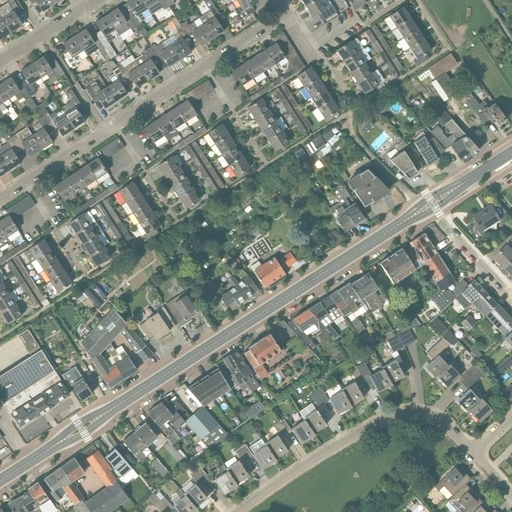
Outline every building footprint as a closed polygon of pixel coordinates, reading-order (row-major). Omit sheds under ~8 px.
[(2,18),(11,33),(22,26),(15,14),(20,11),(12,0),(7,3),(9,5),(4,9),(8,15),(2,18)] [(42,12),(54,5),(50,0),(27,0),(30,3),(35,0),(42,12)] [(130,18),(137,28),(142,25),(140,22),(145,19),(141,14),(147,10),(141,0),(130,0),(127,2),(135,14),(130,18)] [(164,11),(169,7),(164,0),(156,0),(157,0),(156,0),(141,0),(147,10),(154,6),(157,11),(162,8),(164,11)] [(230,20),(233,26),(249,15),(245,10),(257,2),(255,0),(236,0),(236,1),(240,7),(234,11),(237,16),(230,20)] [(320,0),(315,0),(305,7),(312,18),(317,14),(322,22),(335,13),(330,6),(326,9),(320,0)] [(347,0),(354,11),(365,4),(362,0),(347,0)] [(223,32),(215,20),(221,17),(212,4),(207,8),(210,12),(199,19),(203,25),(212,39),(223,32)] [(389,17),(396,28),(410,19),(403,8),(389,17)] [(132,31),(137,28),(130,18),(125,21),(117,9),(106,16),(116,33),(117,32),(116,30),(121,27),(125,32),(130,29),(132,31)] [(97,38),(104,49),(109,46),(108,43),(114,40),(111,36),(116,33),(106,16),(95,23),(102,35),(97,38)] [(177,30),(182,27),(181,25),(176,17),(171,20),(177,30)] [(0,39),(11,33),(2,18),(0,19),(0,39)] [(403,38),(417,29),(410,19),(396,28),(403,38)] [(201,47),(212,39),(203,25),(196,29),(193,23),(188,26),(186,24),(182,27),(189,38),(193,35),(201,47)] [(378,39),(382,37),(375,26),(371,28),(378,39)] [(171,46),(180,60),(191,53),(184,41),(189,38),(182,27),(177,30),(178,33),(174,35),(177,41),(171,46)] [(410,49),(424,40),(417,29),(403,38),(410,49)] [(99,52),(104,49),(97,38),(92,42),(85,30),(74,37),(83,51),(89,47),(93,53),(98,50),(99,52)] [(372,43),(376,41),(369,30),(365,32),(372,43)] [(276,44),(286,37),(283,32),(273,39),(276,44)] [(65,59),(72,70),(77,66),(76,64),(81,61),(77,55),(83,51),(74,37),(62,44),(70,56),(65,59)] [(276,44),(279,49),(289,42),(286,37),(276,44)] [(385,50),(389,47),(382,37),(378,39),(385,50)] [(343,61),(357,52),(363,49),(363,47),(358,39),(356,38),(336,51),(343,61)] [(424,40),(410,49),(417,60),(430,51),(424,40)] [(378,54),(382,51),(376,41),(372,43),(378,54)] [(279,49),(282,54),(292,47),(289,42),(279,49)] [(169,67),(180,60),(171,46),(165,50),(161,44),(156,47),(155,45),(149,48),(156,59),(162,55),(169,67)] [(285,58),(282,54),(279,49),(276,44),(265,50),(274,65),(285,58)] [(282,54),(285,58),(285,59),(295,52),(292,47),(282,54)] [(391,60),(395,58),(389,47),(385,50),(391,60)] [(139,67),(148,81),(159,74),(151,62),(156,59),(149,48),(144,51),(146,54),(135,61),(139,66),(139,67)] [(263,72),(274,65),(265,50),(254,57),(263,72)] [(385,65),(389,62),(382,51),(378,54),(385,65)] [(285,59),(288,63),(298,57),(295,52),(285,59)] [(350,72),(364,63),(357,52),(343,61),(350,72)] [(449,99),(459,92),(446,73),(458,65),(451,54),(428,69),(449,99)] [(52,83),(65,75),(55,61),(53,62),(55,66),(50,69),(42,57),(31,64),(41,79),(47,75),(52,83)] [(253,79),(263,72),(254,57),(243,64),(253,79)] [(288,63),(292,68),(302,62),(298,57),(288,63)] [(398,72),(402,69),(395,58),(391,60),(398,72)] [(293,70),(295,74),(305,67),(302,62),(292,68),(293,70)] [(392,76),(396,73),(389,62),(385,65),(392,76)] [(357,83),(371,74),(364,63),(350,72),(357,83)] [(23,87),(30,97),(35,94),(33,91),(38,88),(35,83),(41,79),(31,64),(20,72),(28,83),(23,87)] [(242,86),(253,79),(243,64),(233,71),(242,86)] [(137,88),(148,81),(139,67),(133,70),(129,65),(124,68),(122,66),(117,69),(124,79),(129,76),(137,88)] [(304,87),(318,78),(311,67),(297,76),(304,87)] [(106,87),(116,102),(127,95),(119,83),(124,79),(117,69),(112,72),(114,75),(109,78),(112,83),(106,87)] [(357,83),(364,94),(378,85),(371,74),(357,83)] [(36,107),(30,97),(23,87),(18,90),(10,78),(0,84),(0,86),(9,99),(15,96),(20,104),(25,100),(31,110),(36,107)] [(311,98),(325,89),(318,78),(304,87),(311,98)] [(208,94),(214,90),(207,80),(201,84),(208,94)] [(202,98),(208,94),(201,84),(196,88),(202,98)] [(0,116),(8,111),(3,103),(9,99),(0,86),(0,116)] [(105,109),(116,102),(106,87),(100,91),(97,86),(92,89),(90,86),(85,90),(92,100),(97,97),(105,109)] [(196,102),(202,98),(196,88),(190,92),(196,102)] [(281,102),(285,99),(278,88),(274,91),(281,102)] [(318,109),(332,99),(325,89),(311,98),(318,109)] [(66,93),(69,99),(75,96),(71,90),(66,93)] [(190,105),(196,102),(190,92),(184,96),(187,101),(190,105)] [(504,121),(506,119),(494,103),(489,107),(484,100),(479,105),(469,92),(463,97),(484,124),(490,119),(493,123),(495,121),(498,125),(500,124),(502,124),(504,122),(504,121)] [(70,111),(64,115),(73,129),(84,121),(77,110),(82,106),(75,96),(64,102),(70,111)] [(254,119),(268,110),(274,106),(271,101),(265,105),(261,99),(247,108),(254,119)] [(288,112),(292,110),(285,99),(281,102),(288,112)] [(332,99),(318,109),(325,119),(339,110),(332,99)] [(176,108),(185,122),(196,115),(190,105),(187,101),(176,108)] [(376,108),(382,114),(389,106),(383,101),(376,108)] [(175,129),(185,122),(176,108),(165,115),(175,129)] [(261,130),(275,120),(268,110),(254,119),(261,130)] [(294,123),(298,120),(292,110),(288,112),(294,123)] [(472,143),(465,135),(443,110),(437,115),(446,125),(445,125),(453,135),(458,131),(462,139),(460,140),(470,154),(471,156),(479,150),(472,143)] [(62,136),(73,129),(64,115),(58,119),(54,113),(49,116),(48,114),(43,117),(49,127),(55,124),(62,136)] [(164,136),(175,129),(165,115),(155,121),(164,136)] [(32,135),(41,150),(52,142),(44,131),(49,127),(43,117),(38,121),(39,123),(34,126),(38,132),(32,135)] [(268,141),(282,131),(275,120),(261,130),(268,141)] [(301,134),(306,132),(298,120),(294,123),(301,134)] [(153,143),(164,136),(155,121),(144,128),(153,143)] [(361,129),(365,132),(372,125),(368,122),(361,129)] [(215,145),(229,135),(222,125),(208,134),(215,145)] [(193,134),(196,138),(206,131),(204,127),(193,134)] [(282,131),(268,141),(275,151),(289,142),(282,131)] [(453,135),(457,142),(451,147),(459,161),(470,154),(460,140),(462,139),(458,131),(453,135)] [(416,141),(413,143),(428,166),(438,160),(437,158),(445,151),(434,138),(430,141),(422,133),(415,139),(416,141)] [(30,157),(41,150),(32,135),(26,139),(22,134),(17,137),(16,135),(11,138),(17,148),(22,145),(30,157)] [(183,141),(185,145),(196,138),(193,134),(183,141)] [(222,155),(236,146),(229,135),(215,145),(222,155)] [(0,156),(9,170),(20,163),(12,151),(17,148),(11,138),(5,141),(7,144),(2,147),(6,152),(0,156),(0,155),(0,156)] [(118,152),(124,148),(118,138),(112,142),(118,152)] [(301,150),(307,159),(325,147),(319,138),(301,150)] [(172,148),(174,151),(185,145),(183,141),(172,148)] [(390,159),(389,160),(408,179),(409,179),(409,178),(417,173),(413,167),(419,163),(409,147),(403,141),(395,149),(398,154),(390,159)] [(112,156),(118,152),(112,142),(106,146),(112,156)] [(198,155),(202,152),(195,142),(191,144),(198,155)] [(107,160),(112,156),(106,146),(100,150),(107,160)] [(192,159),(196,157),(189,146),(185,149),(192,159)] [(228,166),(243,157),(242,156),(244,155),(242,151),(239,152),(236,146),(222,155),(228,166)] [(161,155),(163,159),(174,151),(172,148),(161,155)] [(101,163),(107,160),(100,150),(94,153),(98,159),(101,163)] [(308,160),(307,159),(301,150),(291,157),(298,167),(308,160)] [(325,157),(330,161),(336,155),(332,151),(325,157)] [(205,166),(209,163),(202,152),(198,155),(205,166)] [(0,176),(9,170),(0,156),(0,176)] [(165,177),(179,167),(172,157),(158,166),(165,177)] [(198,170),(202,167),(196,157),(192,159),(198,170)] [(235,177),(245,171),(250,168),(243,157),(228,166),(235,177)] [(87,165),(96,180),(107,173),(101,163),(98,159),(87,165)] [(211,176),(216,173),(209,163),(205,166),(211,176)] [(85,187),(96,180),(87,165),(76,172),(85,187)] [(172,187),(186,178),(179,167),(165,177),(172,187)] [(205,181),(209,178),(202,167),(198,170),(205,181)] [(377,199),(388,192),(367,170),(348,182),(364,207),(373,201),(375,204),(379,201),(377,199)] [(75,193),(85,187),(76,172),(65,179),(75,193)] [(219,188),(223,185),(216,173),(211,176),(219,188)] [(179,198),(193,189),(186,178),(172,187),(179,198)] [(213,192),(216,189),(209,178),(205,181),(213,192)] [(64,200),(75,193),(65,179),(55,186),(64,200)] [(125,202),(139,193),(132,182),(118,192),(125,202)] [(104,192),(107,195),(117,188),(115,185),(104,192)] [(354,226),(364,219),(342,186),(333,192),(340,203),(339,203),(354,226)] [(193,189),(179,198),(186,209),(200,200),(193,189)] [(93,198),(96,202),(107,195),(104,192),(93,198)] [(132,213),(146,204),(139,193),(125,202),(132,213)] [(29,210),(35,206),(29,196),(23,200),(29,210)] [(83,205),(85,209),(96,202),(93,198),(83,205)] [(109,213),(113,210),(106,199),(102,202),(109,213)] [(23,213),(29,210),(23,200),(17,203),(23,213)] [(17,217),(23,213),(17,203),(11,207),(17,217)] [(344,232),(354,226),(339,203),(329,210),(335,219),(344,232)] [(102,217),(106,215),(99,204),(95,206),(102,217)] [(139,224),(153,215),(146,204),(132,213),(139,224)] [(71,213),(74,217),(85,209),(83,205),(71,213)] [(474,229),(480,239),(486,235),(484,231),(502,220),(493,206),(474,218),(480,226),(474,229)] [(11,221),(17,217),(11,207),(5,211),(8,216),(11,221)] [(116,224),(120,221),(113,210),(109,213),(116,224)] [(76,234),(90,225),(83,214),(69,224),(76,234)] [(109,228),(113,225),(106,215),(102,217),(109,228)] [(153,215),(139,224),(146,235),(160,225),(153,215)] [(0,221),(0,226),(7,237),(18,230),(11,221),(8,216),(0,221)] [(122,234),(126,231),(120,221),(116,224),(122,234)] [(83,245),(97,236),(103,232),(96,222),(90,225),(76,234),(83,245)] [(116,238),(120,236),(113,225),(109,228),(116,238)] [(130,245),(134,243),(126,231),(122,234),(130,245)] [(423,264),(438,255),(424,234),(410,243),(412,248),(423,264)] [(90,256),(104,247),(97,236),(83,245),(90,256)] [(123,249),(127,247),(120,236),(116,238),(123,249)] [(36,260),(50,251),(43,240),(29,249),(36,260)] [(15,249),(17,253),(28,246),(25,242),(15,249)] [(495,257),(505,268),(511,260),(511,248),(508,245),(495,257)] [(104,247),(90,256),(97,267),(111,257),(104,247)] [(424,265),(423,264),(412,248),(404,253),(402,249),(379,263),(393,284),(416,270),(424,265)] [(4,256),(7,260),(17,253),(15,249),(4,256)] [(43,271),(57,261),(50,251),(36,260),(43,271)] [(296,262),(290,252),(285,256),(291,265),(296,262)] [(424,265),(431,277),(434,283),(449,273),(438,255),(423,264),(424,265)] [(20,270),(24,268),(17,257),(13,260),(20,270)] [(253,271),(258,279),(261,284),(264,288),(285,274),(273,258),(260,266),(257,262),(251,267),(253,271)] [(237,272),(240,269),(232,260),(229,263),(237,272)] [(13,274),(17,272),(11,261),(7,264),(13,274)] [(50,281),(64,272),(57,261),(43,271),(50,281)] [(106,278),(111,286),(131,273),(126,265),(106,278)] [(27,281),(31,279),(24,268),(20,270),(27,281)] [(20,285),(24,282),(17,272),(13,274),(20,285)] [(64,272),(50,281),(57,292),(71,283),(64,272)] [(359,279),(378,309),(379,310),(382,309),(381,307),(383,305),(381,303),(386,300),(383,294),(378,297),(374,291),(378,288),(373,280),(368,273),(359,279)] [(440,291),(450,303),(456,297),(457,296),(456,294),(453,296),(449,292),(446,291),(445,293),(442,289),(455,281),(449,273),(434,283),(440,291)] [(234,300),(237,304),(238,305),(254,295),(253,294),(259,289),(256,287),(253,283),(251,282),(252,281),(248,276),(228,292),(229,294),(221,300),(226,307),(234,300)] [(33,292),(37,289),(31,279),(27,281),(33,292)] [(373,312),(378,309),(359,279),(356,280),(356,281),(350,285),(360,300),(364,298),(373,312)] [(457,296),(456,297),(467,309),(473,303),(485,292),(480,286),(474,279),(467,285),(457,296)] [(457,296),(467,285),(463,281),(453,291),(456,294),(457,296)] [(27,296),(31,293),(24,282),(20,285),(27,296)] [(0,298),(8,293),(1,283),(0,283),(0,298)] [(361,302),(360,300),(350,285),(349,283),(341,288),(338,290),(353,313),(358,309),(356,306),(361,302)] [(105,301),(91,286),(83,293),(97,309),(105,301)] [(41,303),(44,300),(37,289),(33,292),(41,303)] [(187,290),(166,304),(177,323),(184,319),(185,321),(197,313),(193,307),(197,305),(187,290)] [(345,318),(353,313),(338,290),(329,296),(325,299),(333,312),(338,308),(345,318)] [(441,312),(450,303),(440,291),(431,298),(441,312)] [(473,303),(485,316),(497,304),(485,292),(473,303)] [(0,312),(1,313),(15,304),(8,293),(0,298),(0,312)] [(34,307),(38,304),(31,293),(27,296),(34,307)] [(331,327),(334,325),(328,315),(333,312),(325,299),(320,302),(308,310),(329,335),(334,340),(339,336),(331,327)] [(15,304),(1,313),(8,324),(22,315),(15,304)] [(511,328),(511,320),(497,304),(485,316),(503,336),(511,328)] [(167,327),(173,323),(163,307),(156,312),(157,313),(146,320),(146,321),(139,326),(148,339),(155,335),(157,339),(169,331),(167,327)] [(101,375),(109,388),(124,379),(137,370),(120,345),(114,349),(113,347),(112,348),(109,344),(120,333),(136,354),(137,352),(142,359),(151,352),(127,324),(126,324),(113,309),(112,310),(90,332),(80,342),(86,352),(92,360),(92,361),(101,375)] [(286,324),(305,345),(306,345),(318,358),(323,355),(312,342),(313,341),(303,331),(314,324),(320,333),(317,335),(321,340),(329,335),(308,310),(292,320),(286,324)] [(465,328),(467,331),(476,323),(469,316),(461,324),(465,328)] [(437,333),(443,326),(435,318),(429,324),(437,333)] [(398,335),(405,347),(415,342),(408,329),(405,330),(401,333),(398,335)] [(41,350),(28,330),(18,336),(30,356),(41,350)] [(446,330),(440,336),(453,346),(458,341),(446,330)] [(384,335),(387,341),(395,336),(392,331),(384,335)] [(511,331),(504,339),(511,347),(511,354),(497,368),(502,374),(510,366),(510,367),(511,365),(511,331)] [(251,366),(254,371),(261,379),(266,376),(268,375),(261,363),(280,351),(270,334),(248,349),(249,350),(243,353),(251,366)] [(393,353),(396,352),(405,347),(398,335),(395,336),(387,341),(393,353)] [(53,406),(52,406),(69,395),(60,381),(41,350),(30,356),(23,361),(7,371),(0,375),(0,397),(19,427),(36,416),(36,417),(53,406)] [(260,386),(250,373),(250,372),(246,366),(237,350),(229,355),(239,370),(238,371),(249,387),(252,392),(260,386)] [(404,376),(397,364),(402,362),(396,352),(393,353),(391,354),(395,360),(382,368),(383,369),(391,383),(404,376)] [(243,390),(249,387),(238,371),(239,370),(229,355),(222,360),(232,375),(231,375),(239,386),(243,390)] [(435,379),(437,377),(448,366),(438,356),(425,368),(435,379)] [(447,388),(460,376),(457,372),(461,368),(454,361),(448,366),(437,377),(447,388)] [(459,380),(463,385),(481,368),(477,363),(459,380)] [(467,389),(477,380),(480,377),(483,379),(487,375),(481,368),(463,385),(467,389)] [(203,407),(230,390),(217,369),(187,389),(202,406),(203,407)] [(392,385),(391,383),(383,369),(370,376),(378,392),(392,385)] [(71,385),(72,385),(82,400),(92,393),(88,387),(95,383),(88,372),(79,377),(80,379),(78,381),(71,370),(64,374),(71,385)] [(358,385),(364,382),(357,370),(352,373),(358,385)] [(342,392),(350,405),(363,398),(355,383),(341,390),(342,392)] [(316,392),(323,404),(328,401),(322,389),(316,392)] [(467,413),(469,411),(480,400),(470,389),(457,402),(467,413)] [(318,407),(323,404),(316,392),(311,395),(318,407)] [(351,407),(350,405),(342,392),(329,399),(338,414),(351,407)] [(509,407),(501,395),(496,399),(504,411),(509,407)] [(478,422),(492,410),(481,399),(480,400),(469,411),(478,422)] [(176,430),(185,423),(185,422),(170,404),(166,400),(161,403),(147,413),(167,436),(165,437),(169,442),(172,446),(181,439),(170,426),(169,426),(166,422),(167,420),(176,430)] [(170,404),(185,422),(190,417),(175,400),(170,404)] [(185,423),(196,436),(208,449),(228,435),(218,425),(218,424),(203,407),(202,407),(190,417),(185,422),(185,423)] [(250,419),(258,413),(253,407),(245,413),(250,419)] [(305,421),(314,434),(326,426),(316,411),(303,419),(305,421)] [(134,433),(144,445),(155,435),(150,429),(154,425),(150,420),(146,423),(140,428),(139,427),(135,430),(136,431),(134,433)] [(279,423),(286,435),(292,431),(284,420),(279,423)] [(315,435),(314,434),(305,421),(292,429),(302,444),(315,435)] [(281,438),(286,435),(279,423),(274,427),(281,438)] [(144,457),(150,452),(144,445),(134,433),(123,442),(138,460),(143,455),(144,457)] [(208,449),(196,436),(193,439),(203,449),(188,461),(187,459),(184,455),(179,449),(177,452),(186,463),(188,465),(208,449)] [(266,446),(275,459),(287,451),(277,436),(264,444),(266,446)] [(186,463),(177,452),(172,446),(169,442),(163,446),(177,463),(178,462),(181,466),(186,463)] [(83,453),(86,458),(97,451),(93,445),(83,453)] [(240,449),(248,460),(253,457),(245,445),(240,449)] [(276,461),(275,459),(266,446),(253,454),(263,469),(276,461)] [(243,464),(248,460),(240,449),(235,452),(243,464)] [(133,470),(115,450),(105,459),(122,479),(133,470)] [(97,451),(86,458),(106,487),(86,501),(76,487),(78,486),(74,481),(85,473),(84,473),(85,472),(74,458),(52,473),(64,490),(79,511),(110,511),(129,499),(116,481),(117,481),(110,471),(111,470),(97,451)] [(162,477),(168,472),(156,459),(151,464),(162,477)] [(226,470),(236,484),(249,476),(239,461),(226,470)] [(237,486),(236,484),(226,470),(223,465),(218,468),(222,474),(215,479),(225,494),(237,486)] [(453,496),(467,485),(472,480),(464,471),(461,474),(456,467),(435,487),(439,491),(444,487),(453,496)] [(195,472),(204,483),(209,478),(200,468),(195,472)] [(199,486),(204,483),(195,472),(190,476),(199,486)] [(60,493),(64,490),(52,473),(44,479),(52,491),(50,492),(57,501),(63,497),(60,493)] [(46,508),(52,504),(38,482),(27,489),(29,492),(33,497),(43,511),(47,511),(43,506),(45,505),(46,508)] [(185,496),(196,508),(207,498),(195,484),(184,494),(185,496)] [(465,511),(477,501),(472,495),(474,493),(467,485),(453,496),(448,501),(457,511),(456,511),(465,511)] [(43,511),(33,497),(29,492),(19,498),(28,511),(43,511)] [(168,511),(160,502),(152,493),(147,498),(154,506),(155,506),(160,511),(168,511)] [(193,511),(197,509),(196,508),(185,496),(174,505),(179,511),(193,511)] [(28,511),(19,498),(8,505),(12,511),(28,511)] [(168,511),(169,511),(174,508),(165,498),(160,502),(168,511)] [(487,511),(485,509),(487,507),(479,498),(477,501),(465,511),(487,511)]
